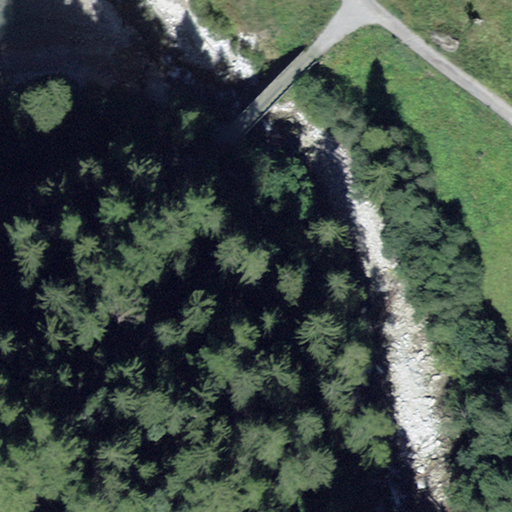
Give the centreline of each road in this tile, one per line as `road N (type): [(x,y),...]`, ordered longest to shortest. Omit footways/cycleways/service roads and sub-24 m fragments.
road 1 (track): [(0,143),(117,131),(206,162),(363,1)]
road 2 (track): [(511,115),(363,1)]
